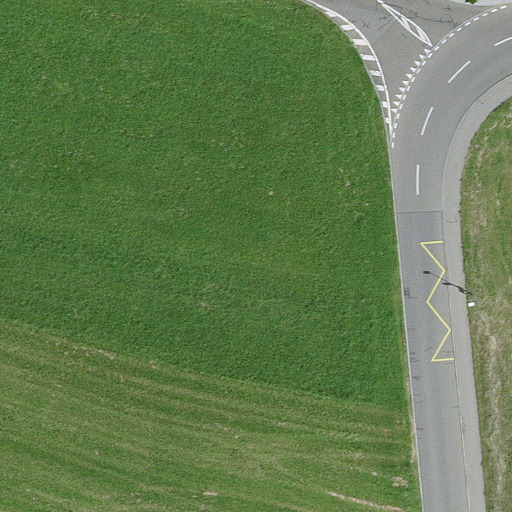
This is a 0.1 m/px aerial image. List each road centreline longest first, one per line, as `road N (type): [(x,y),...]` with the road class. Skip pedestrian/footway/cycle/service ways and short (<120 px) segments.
road 1 (tertiary): [(446,511),(417,199),(428,109),(459,66)]
road 2 (unclassified): [(356,0),(459,66)]
